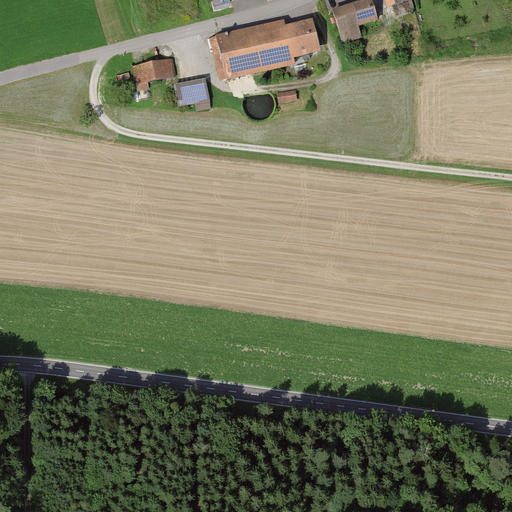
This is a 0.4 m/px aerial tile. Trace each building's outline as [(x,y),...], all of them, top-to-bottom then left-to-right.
[(215,10),(233,4),(232,0),(220,0),(213,2),(215,10)] [(372,0),(369,0),(334,12),(343,46),(362,40),(360,28),(379,22),(372,0)] [(413,0),(384,0),(387,10),(414,2),(413,0)] [(287,25),(216,41),(226,86),(294,70),(292,65),(322,58),(315,26),(288,32),(287,25)] [(171,62),(132,71),(138,94),(153,91),(152,85),(174,80),(171,62)] [(207,83),(174,89),(178,111),(211,105),(207,83)] [(249,106),(254,105),(256,112),(275,109),(272,92),(248,96),(249,106)] [(295,93),(275,95),(277,106),(296,103),(295,93)]
